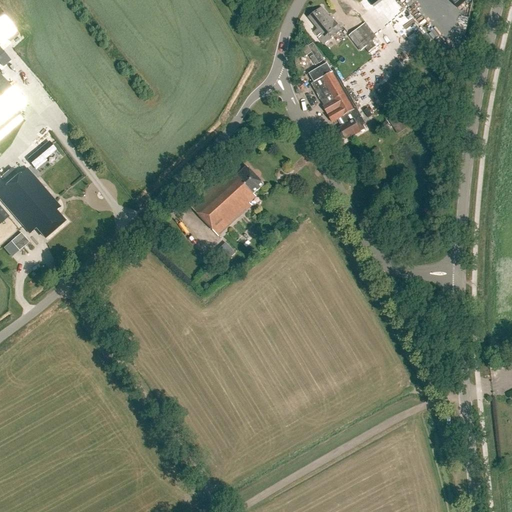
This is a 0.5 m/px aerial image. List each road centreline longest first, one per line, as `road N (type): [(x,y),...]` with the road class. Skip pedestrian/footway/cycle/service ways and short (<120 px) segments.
road 1 (tertiary): [(0,337),(224,139),(274,71)]
road 2 (tertiary): [(461,276),(397,273),(369,253),(274,71)]
road 3 (secondary): [(461,276),(468,167),(501,0)]
road 4 (track): [(65,286),(219,511)]
road 5 (secondary): [(476,511),(462,393),(461,276)]
